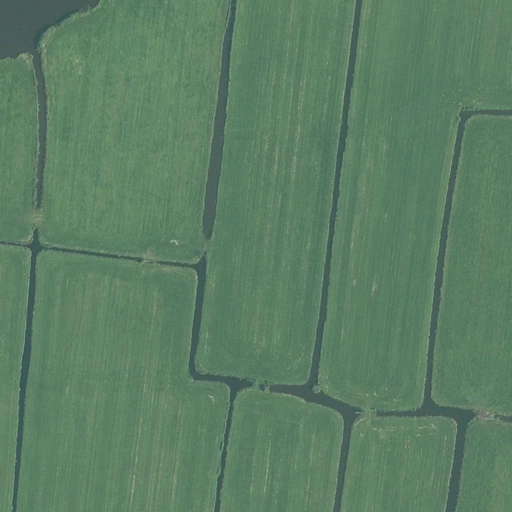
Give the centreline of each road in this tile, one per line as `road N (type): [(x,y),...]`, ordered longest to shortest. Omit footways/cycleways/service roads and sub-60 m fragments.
road 1 (track): [(225,251),(151,248),(66,511)]
road 2 (track): [(386,334),(371,397),(367,511)]
